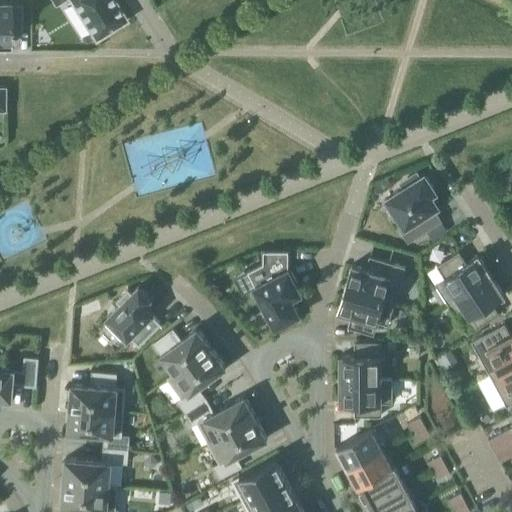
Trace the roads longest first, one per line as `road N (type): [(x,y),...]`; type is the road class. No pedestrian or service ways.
road 1 (residential): [(317,471),(316,340)]
road 2 (residential): [(316,340),(348,216)]
road 3 (residential): [(317,471),(251,363)]
